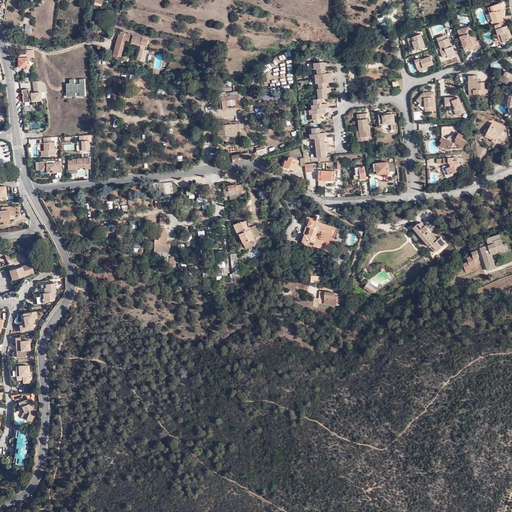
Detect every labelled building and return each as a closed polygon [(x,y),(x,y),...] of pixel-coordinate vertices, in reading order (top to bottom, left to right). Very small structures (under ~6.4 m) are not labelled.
[(491,22),(492,27),(494,26),(503,23),(502,19),(503,18),(502,15),(501,11),(502,10),(500,4),(490,7),(492,12),(489,13),(492,21),(491,22)] [(503,23),(494,26),(497,35),(500,34),(503,43),(508,41),(507,40),(511,38),(510,34),(509,34),(508,32),(509,31),(507,26),(506,27),(505,22),(503,23)] [(468,27),(460,30),(463,36),(459,37),(464,50),(469,48),(472,47),(473,50),(478,48),(474,37),(471,38),(468,27)] [(142,44),(143,38),(122,32),(121,34),(120,34),(118,42),(125,44),(126,40),(132,42),(137,43),(136,45),(136,47),(141,48),(141,46),(142,44)] [(122,57),(125,44),(118,42),(120,34),(114,55),(122,57)] [(408,39),(409,44),(413,42),(415,51),(425,47),(421,35),(408,39)] [(437,38),(440,49),(444,48),(444,50),(440,52),(442,57),(446,56),(447,58),(455,55),(452,46),(451,47),(448,38),(445,39),(444,36),(437,38)] [(147,50),(150,39),(143,38),(142,44),(141,46),(141,48),(136,47),(136,48),(141,49),(138,60),(145,61),(148,50),(147,50)] [(29,57),(34,57),(33,49),(26,49),(26,58),(19,58),(19,67),(24,67),(25,68),(28,68),(29,66),(29,57)] [(417,70),(418,70),(427,67),(433,65),(430,57),(425,59),(421,60),(420,59),(414,61),(417,70)] [(318,75),(319,79),(332,77),(332,73),(327,74),(326,74),(326,71),(325,68),(315,69),(316,75),(318,75)] [(511,74),(504,70),(502,75),(504,75),(501,81),(511,86),(511,84),(511,83),(511,74)] [(478,83),(478,80),(477,75),(468,76),(468,81),(471,81),(472,90),(474,90),(474,95),(488,94),(487,89),(484,89),(484,82),(481,82),(478,83)] [(317,83),(318,89),(319,89),(327,88),(327,85),(327,83),(328,83),(333,82),(332,77),(319,79),(319,83),(317,83)] [(86,95),(85,79),(80,79),(81,84),(75,84),(75,79),(70,79),(70,84),(67,84),(68,97),(76,96),(76,93),(81,93),(81,96),(86,95)] [(37,106),(43,105),(42,100),(47,100),(47,92),(46,88),(45,85),(44,84),(43,82),(41,81),(38,81),(40,92),(35,93),(32,93),(32,95),(30,95),(29,89),(22,90),(23,94),(24,94),(24,95),(23,96),(24,103),(31,102),(31,99),(33,98),(33,101),(37,101),(37,106)] [(322,99),(328,98),(328,95),(326,95),(326,93),(328,93),(331,92),(331,88),(327,88),(319,89),(319,93),(319,99),(322,99)] [(222,101),(226,101),(228,100),(229,107),(234,106),(233,100),(235,99),(239,99),(240,99),(240,95),(230,96),(230,92),(225,93),(225,97),(221,97),(221,101),(222,101)] [(435,93),(431,93),(431,94),(428,94),(428,93),(423,93),(419,99),(421,101),(420,103),(425,108),(430,108),(430,112),(436,111),(435,93)] [(326,108),(329,108),(328,104),(324,104),(322,105),(322,102),(322,99),(319,99),(311,100),(312,105),(315,105),(315,109),(326,108)] [(454,100),(454,99),(445,99),(445,106),(452,106),(454,106),(456,110),(454,111),(457,116),(465,113),(459,100),(454,100)] [(313,114),(310,114),(311,120),(321,119),(320,116),(320,113),(322,113),(326,113),(326,108),(315,109),(313,110),(313,114)] [(394,114),(391,115),(387,115),(383,116),(383,112),(378,112),(379,125),(388,124),(389,131),(395,130),(394,114)] [(360,137),(364,137),(370,137),(370,130),(368,130),(368,123),(368,119),(366,119),(366,113),(357,114),(357,120),(358,120),(359,127),(360,137)] [(237,134),(236,121),(230,122),(230,125),(215,125),(215,131),(218,131),(219,135),(237,134)] [(493,123),(487,134),(493,138),(492,140),(492,141),(496,143),(498,138),(503,141),(507,134),(503,132),(505,129),(493,123)] [(455,146),(456,145),(457,143),(459,145),(458,146),(463,149),(467,142),(462,139),(464,136),(459,133),(457,137),(457,126),(442,127),(443,138),(440,142),(442,143),(439,147),(445,150),(447,146),(451,148),(453,145),(454,147),(455,146)] [(325,138),(327,137),(327,133),(322,133),(321,133),(320,131),(320,128),(310,129),(311,135),(314,134),(314,139),(316,138),(325,138)] [(88,141),(88,135),(80,135),(80,151),(90,150),(90,140),(88,141)] [(51,137),(44,137),(45,151),(42,151),(42,157),(55,156),(55,142),(51,142),(51,137)] [(317,148),(329,147),(329,143),(325,143),(324,143),(324,141),(325,141),(325,138),(316,138),(317,144),(317,148)] [(330,152),(329,147),(317,148),(317,153),(318,158),(327,157),(327,154),(325,154),(325,152),(326,152),(330,152)] [(266,154),(265,149),(257,151),(257,152),(249,154),(249,152),(232,156),(234,162),(252,158),(252,157),(255,156),(256,157),(258,156),(258,155),(266,154)] [(300,161),(290,157),(288,162),(286,161),(284,167),(291,170),(291,168),(294,169),(296,166),(298,166),(300,161)] [(78,158),(78,159),(78,160),(73,160),(68,161),(68,169),(78,169),(78,168),(85,168),(85,169),(91,169),(91,158),(78,158)] [(448,173),(449,176),(457,173),(456,172),(459,171),(460,172),(464,170),(462,164),(460,164),(459,161),(453,162),(453,159),(437,159),(437,164),(444,164),(450,164),(451,167),(446,169),(448,173)] [(51,172),(62,172),(62,162),(56,162),(56,164),(48,164),(47,161),(40,162),(41,170),(48,170),(51,171),(51,172)] [(389,162),(373,164),(374,171),(377,171),(377,175),(390,174),(390,172),(395,171),(394,163),(389,164),(389,162)] [(366,179),(365,167),(356,167),(357,174),(354,174),(355,180),(366,179)] [(327,171),(326,180),(335,181),(336,172),(327,171)] [(230,196),(239,195),(242,194),(242,191),(244,191),(243,187),(242,187),(241,185),(236,185),(229,186),(229,189),(230,196)] [(0,198),(8,197),(7,186),(0,187),(0,198)] [(15,215),(14,206),(9,206),(9,208),(1,209),(1,211),(0,211),(0,221),(9,221),(9,215),(15,215)] [(445,243),(441,238),(435,243),(433,241),(436,238),(429,230),(428,229),(430,226),(430,225),(435,221),(432,216),(426,222),(427,223),(429,225),(427,226),(426,225),(425,226),(421,222),(419,224),(418,223),(414,227),(436,253),(446,244),(445,243)] [(336,229),(320,223),(310,220),(308,226),(312,227),(309,236),(305,235),(303,241),(323,248),(325,242),(315,238),(318,229),(334,235),(336,229)] [(259,242),(256,237),(254,238),(251,230),(249,230),(248,228),(246,222),(242,223),(242,221),(234,225),(239,235),(240,234),(246,248),(259,242)] [(254,238),(256,237),(260,236),(255,225),(250,228),(251,230),(254,238)] [(170,253),(171,245),(168,244),(168,243),(168,241),(164,241),(165,233),(165,229),(160,228),(159,240),(156,239),(155,251),(170,253)] [(500,234),(487,238),(489,245),(494,244),(493,241),(501,238),(500,234)] [(494,244),(489,245),(491,253),(504,249),(505,251),(509,250),(507,243),(503,244),(501,238),(493,241),(494,244)] [(495,266),(492,257),(491,255),(491,253),(489,245),(486,246),(484,241),(479,243),(487,268),(495,266)] [(8,253),(10,249),(3,249),(3,250),(0,250),(0,255),(5,254),(6,260),(10,259),(9,258),(9,257),(8,255),(8,253)] [(465,270),(471,268),(470,267),(476,265),(474,259),(479,257),(477,251),(472,252),(473,256),(467,258),(469,262),(464,264),(465,270)] [(240,277),(237,254),(231,254),(233,277),(240,277)] [(33,273),(31,264),(9,270),(12,279),(33,273)] [(53,291),(55,291),(54,282),(51,283),(51,284),(50,284),(50,283),(45,284),(45,288),(41,289),(42,293),(53,291)] [(41,296),(40,296),(41,302),(51,301),(51,298),(54,297),(53,291),(42,293),(41,293),(41,296)] [(335,304),(341,305),(342,297),(335,296),(335,293),(325,292),(325,300),(335,301),(335,304)] [(36,318),(35,311),(22,313),(24,324),(22,324),(19,325),(20,331),(32,329),(31,319),(36,318)] [(16,342),(16,346),(20,346),(20,350),(16,350),(17,357),(25,356),(25,350),(29,349),(28,340),(20,341),(19,337),(12,338),(12,342),(16,342)] [(17,375),(23,375),(23,379),(23,382),(29,382),(30,365),(17,365),(17,375)] [(23,413),(22,413),(21,417),(30,421),(34,414),(29,412),(30,410),(32,410),(29,403),(27,404),(25,400),(23,401),(22,397),(14,400),(16,404),(18,403),(20,407),(21,406),(23,413)] [(18,462),(20,465),(23,465),(25,450),(23,450),(24,446),(26,446),(27,440),(24,439),(25,431),(18,431),(17,438),(19,438),(16,458),(18,458),(18,462)]
